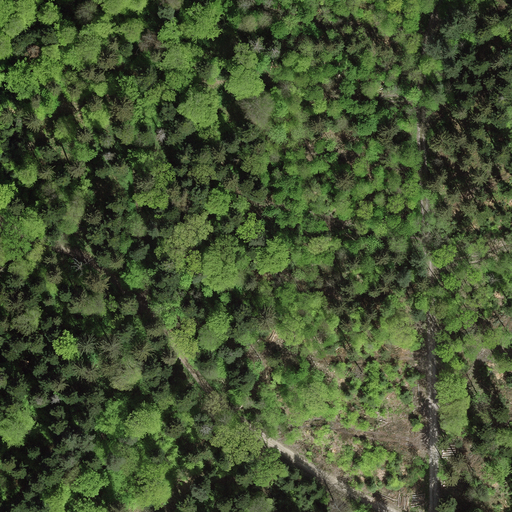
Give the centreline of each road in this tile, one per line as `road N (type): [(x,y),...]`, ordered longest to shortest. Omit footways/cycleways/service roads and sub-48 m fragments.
road 1 (track): [(105,511),(103,446),(140,305),(147,244),(134,117),(143,52),(187,0)]
road 2 (track): [(439,0),(421,77),(434,511)]
road 3 (track): [(392,511),(251,431),(90,254),(0,220)]
